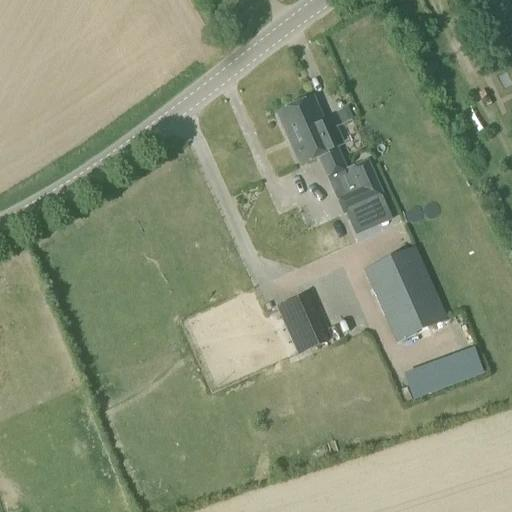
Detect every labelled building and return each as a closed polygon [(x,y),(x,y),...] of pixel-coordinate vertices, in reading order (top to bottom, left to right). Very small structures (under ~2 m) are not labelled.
[(344,172),(312,100),(277,116),(300,169),(319,160),(329,181),(345,174),(344,172)] [(385,200),(368,161),(344,172),(345,174),(329,181),(327,181),(336,199),(335,199),(343,218),(385,200)] [(397,346),(448,323),(414,250),(364,273),(397,346)] [(297,358),(328,345),(307,298),(276,311),(297,358)] [(479,356),(454,363),(459,378),(483,371),(479,356)]
